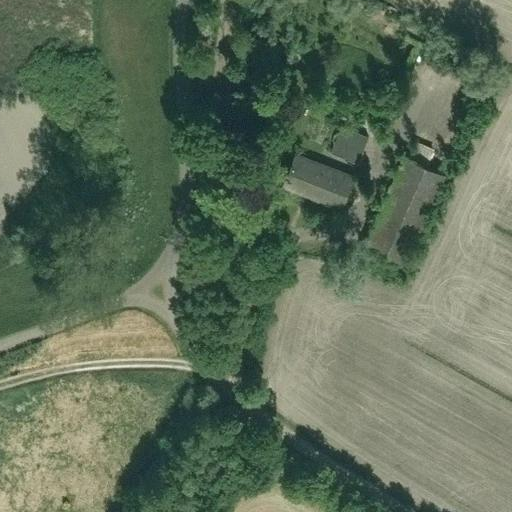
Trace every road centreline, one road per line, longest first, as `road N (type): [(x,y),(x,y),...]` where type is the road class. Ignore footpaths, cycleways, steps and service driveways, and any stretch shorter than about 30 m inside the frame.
road 1 (unclassified): [(404,511),(251,411),(209,371),(170,315)]
road 2 (unclassified): [(166,263),(186,173),(179,69),(185,0)]
road 3 (unclassified): [(0,346),(132,296)]
